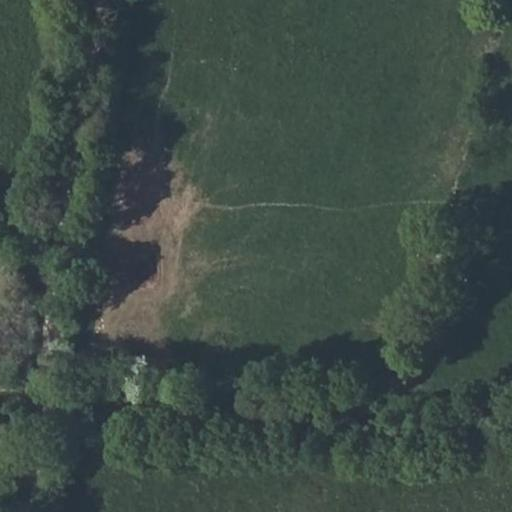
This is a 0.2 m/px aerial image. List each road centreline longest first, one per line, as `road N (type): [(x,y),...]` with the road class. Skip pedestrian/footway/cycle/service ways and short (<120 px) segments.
road 1 (track): [(14,511),(41,394),(98,0)]
road 2 (track): [(511,436),(41,394)]
